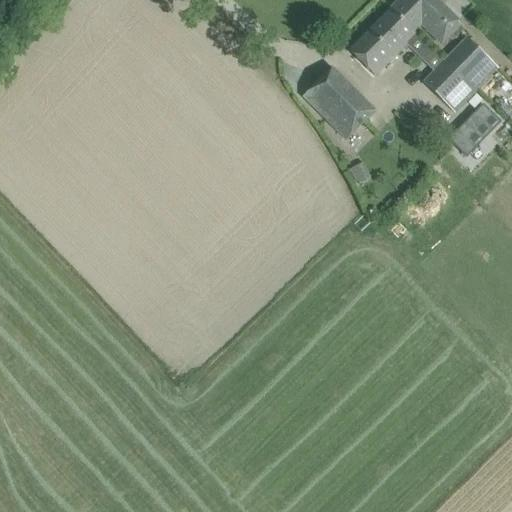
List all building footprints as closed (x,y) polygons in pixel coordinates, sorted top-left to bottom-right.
[(400,0),(390,11),(405,26),(406,25),(417,35),(415,32),(421,26),(442,45),(461,25),(434,0),(400,0)] [(349,51),(363,65),(375,77),(417,35),(406,25),(405,26),(390,11),(349,51)] [(469,40),(446,62),(478,91),(499,70),(473,43),(469,40)] [(446,62),(424,84),(454,115),(478,91),(446,62)] [(332,69),(303,97),(348,143),(376,113),(332,69)] [(449,141),(467,159),(501,124),(483,107),(449,141)] [(356,181),(364,177),(358,165),(350,169),(356,181)]
